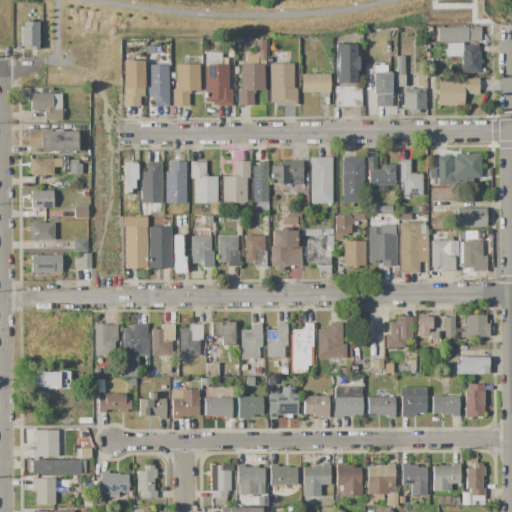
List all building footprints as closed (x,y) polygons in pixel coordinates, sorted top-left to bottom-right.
[(38,22),(38,50),(28,50),(28,48),(23,49),(23,47),(20,47),(20,27),(23,27),(23,22),(32,21),(32,22),(38,22)] [(438,28),(467,28),(467,29),(472,29),(472,28),(480,28),(480,41),(467,41),(467,42),(438,42),(438,28)] [(240,64),(246,64),(246,52),(255,52),(255,39),(265,39),(265,60),(258,60),(258,64),(264,64),(264,91),(254,91),(254,93),(253,93),(253,106),(238,106),(237,89),(240,89),(240,64)] [(333,45),(356,45),(356,57),(357,57),(357,70),(356,70),(356,83),(335,83),(335,77),(337,77),(337,65),(333,65),(333,45)] [(461,45),(478,45),(478,52),(480,52),(480,58),(481,58),(481,59),(482,59),(482,64),(480,64),(480,73),(461,73),(461,52),(461,45)] [(205,53),(222,53),(222,65),(228,65),(228,89),(232,89),(232,106),(215,106),(215,105),(211,105),(211,102),(205,102),(205,53)] [(396,56),(404,56),(404,73),(396,74),(396,56)] [(122,60),(143,60),(143,96),(140,96),(140,106),(122,106),(122,60)] [(268,64),(293,64),(293,89),(297,89),(297,105),(281,105),(281,104),(277,104),(277,103),(268,103),(268,64)] [(146,65),(168,65),(168,106),(152,106),(152,97),(146,97),(146,65)] [(176,65),(199,65),(199,91),(189,91),(189,93),(188,93),(188,106),(172,106),(172,89),(176,89),(176,65)] [(373,73),(390,73),(390,107),(376,107),(375,94),(373,94),(373,73)] [(301,74),(329,74),(329,92),(301,92),(301,74)] [(397,75),(405,75),(405,87),(397,87),(397,75)] [(437,82),(461,82),(461,78),(479,78),(479,95),(464,96),(464,107),(437,107),(437,82)] [(335,86),(361,86),(361,107),(335,107),(335,86)] [(403,89),(410,89),(410,93),(416,93),(416,89),(425,89),(426,110),(419,110),(419,114),(410,114),(410,110),(403,110),(403,89)] [(30,93),(61,93),(61,109),(64,109),(64,119),(61,119),(61,121),(44,121),(44,112),(34,112),(34,110),(30,110),(30,103),(28,103),(28,97),(30,97),(30,93)] [(27,130),(46,130),(62,130),(62,131),(77,131),(77,151),(58,151),(58,153),(49,153),(49,151),(42,151),(42,153),(29,153),(29,146),(28,146),(27,141),(24,141),(23,134),(27,134),(27,130)] [(437,156),(449,156),(449,172),(453,172),(452,156),(454,156),(454,154),(460,154),(460,153),(480,153),(480,179),(460,179),(460,185),(437,185),(437,156)] [(30,159),(53,158),(53,175),(30,175),(30,168),(29,168),(29,162),(30,162),(30,159)] [(309,158),(332,158),(332,204),(309,204),(309,158)] [(342,158),(363,158),(363,203),(342,203),(342,158)] [(69,160),(78,160),(78,164),(81,164),(81,175),(72,175),(72,174),(68,174),(68,164),(69,164),(69,160)] [(399,160),(409,160),(409,173),(415,173),(415,174),(422,174),(422,196),(403,196),(403,183),(399,183),(399,160)] [(221,176),(233,176),(233,161),(248,161),(248,178),(245,178),(246,203),(221,203),(221,176)] [(252,166),(258,166),(258,161),(267,161),(267,203),(252,203),(252,166)] [(270,166),(286,166),(286,161),(302,161),(302,185),(272,185),(272,179),(271,179),(270,166)] [(366,161),(376,161),(376,167),(380,167),(382,167),(382,165),(394,165),(394,173),(394,185),(367,186),(367,170),(366,161)] [(140,172),(145,172),(145,162),(161,162),(161,172),(161,203),(140,203),(140,172)] [(164,172),(169,172),(169,162),(185,162),(185,203),(164,203),(164,172)] [(190,162),(205,162),(205,176),(216,176),(217,203),(193,203),(192,178),(190,178),(190,162)] [(123,163),(136,163),(136,192),(123,193),(123,181),(118,181),(118,175),(123,175),(123,163)] [(428,169),(436,169),(436,179),(428,179),(428,169)] [(31,191),(53,191),(53,208),(49,208),(49,210),(46,210),(46,208),(42,208),(42,210),(34,210),(34,208),(31,208),(31,201),(30,201),(30,200),(28,200),(28,195),(31,195),(31,191)] [(74,206),(80,206),(80,205),(87,205),(87,219),(74,219),(74,206)] [(376,206),(392,206),(392,214),(376,214),(376,206)] [(453,208),(486,208),(486,227),(454,227),(453,208)] [(334,216),(351,216),(351,219),(353,219),(353,214),(365,214),(365,220),(353,221),(353,231),(351,231),(351,234),(347,234),(347,236),(343,236),(343,241),(334,241),(334,216)] [(282,217),(297,217),(297,215),(301,215),(301,225),(282,225),(282,217)] [(269,216),(276,216),(276,231),(296,230),(296,237),(297,237),(297,243),(296,243),(296,249),(301,248),(301,266),(287,266),(287,267),(283,267),(283,270),(275,270),(275,267),(271,267),(270,267),(270,256),(269,256),(269,216)] [(122,227),(129,227),(129,221),(144,221),(144,227),(146,227),(146,268),(123,268),(122,227)] [(399,224),(401,224),(401,221),(427,221),(427,225),(425,225),(425,233),(427,233),(427,251),(418,252),(418,255),(420,255),(420,261),(418,261),(418,274),(399,274),(399,224)] [(30,223),(53,223),(53,240),(37,240),(37,241),(34,241),(34,240),(30,240),(30,223)] [(368,228),(380,228),(380,225),(395,225),(396,267),(381,267),(381,260),(378,260),(378,263),(368,263),(368,228)] [(147,227),(170,227),(171,268),(147,268),(147,227)] [(300,229),(333,229),(333,266),(330,267),(330,276),(324,276),(324,278),(320,278),(320,276),(319,276),(319,266),(316,266),(316,264),(306,264),(306,236),(300,236),(300,229)] [(172,235),(182,235),(182,256),(185,256),(185,272),(172,272),(172,235)] [(190,237),(210,236),(210,252),(212,252),(212,267),(202,267),(202,263),(190,263),(190,237)] [(217,236),(237,236),(237,251),(238,251),(238,267),(227,267),(227,263),(217,263),(217,236)] [(244,236),(264,236),(264,251),(266,251),(266,267),(253,267),(253,263),(244,263),(244,236)] [(70,238),(85,238),(85,252),(71,252),(70,238)] [(430,241),(446,241),(446,238),(452,238),(452,241),(458,241),(458,256),(454,256),(454,271),(440,271),(440,267),(430,267),(430,241)] [(343,241),(365,241),(365,267),(343,267),(343,261),(342,261),(342,256),(343,256),(343,241)] [(459,241),(481,241),(481,249),(482,249),(482,252),(481,252),(481,256),(486,256),(486,271),(471,271),(471,268),(459,268),(459,241)] [(78,253),(88,253),(88,268),(78,268),(78,253)] [(31,255),(61,255),(61,273),(37,273),(37,276),(35,276),(35,273),(31,273),(31,272),(30,272),(30,268),(31,268),(31,265),(30,265),(29,262),(30,259),(30,257),(31,257),(31,255)] [(417,316),(421,316),(421,315),(425,315),(425,316),(432,316),(432,332),(436,332),(436,339),(429,339),(429,336),(417,336),(417,330),(415,330),(415,320),(417,320),(417,316)] [(459,327),(466,327),(466,315),(485,315),(485,324),(488,324),(488,337),(459,338),(459,327)] [(386,336),(389,336),(389,322),(396,322),(396,317),(411,317),(412,340),(404,340),(404,348),(386,349),(386,336)] [(444,318),(454,318),(454,338),(444,338),(444,318)] [(211,322),(221,322),(221,321),(227,321),(227,322),(234,322),(234,346),(211,346),(211,322)] [(291,330),(301,330),(301,328),(303,328),(303,323),(312,323),(312,366),(307,366),(307,371),(291,371),(291,330)] [(317,330),(327,329),(327,327),(329,327),(329,323),(342,323),(342,344),(345,344),(345,358),(317,358),(317,330)] [(177,329),(188,329),(188,324),(202,324),(202,340),(199,340),(199,356),(177,356),(177,329)] [(239,330),(249,330),(249,328),(252,328),(252,324),(261,324),(261,333),(263,333),(263,339),(261,339),(261,348),(258,348),(258,359),(240,360),(239,330)] [(266,330),(275,330),(275,328),(278,328),(278,324),(286,324),(286,347),(284,347),(284,359),(266,359),(266,330)] [(94,325),(117,325),(117,340),(114,340),(114,356),(94,356),(94,325)] [(122,329),(131,329),(131,325),(145,325),(145,339),(148,339),(148,356),(137,356),(137,366),(123,366),(123,356),(122,356),(122,329)] [(150,330),(160,330),(160,325),(173,325),(173,344),(168,344),(169,357),(150,357),(150,330)] [(459,358),(487,358),(487,374),(456,374),(456,365),(459,365),(459,358)] [(371,360),(382,360),(382,370),(371,370),(371,360)] [(206,363),(218,363),(218,377),(206,377),(206,363)] [(384,364),(392,364),(392,376),(384,376),(384,364)] [(280,368),(286,368),(286,369),(288,369),(288,374),(286,374),(286,376),(280,376),(280,368)] [(68,389),(68,372),(33,371),(33,388),(68,389)] [(245,377),(253,377),(253,387),(245,387),(245,377)] [(334,387),(338,387),(338,377),(351,377),(351,379),(361,379),(361,385),(360,385),(360,415),(344,416),(344,419),(334,419),(334,387)] [(464,391),(468,391),(468,384),(483,384),(483,407),(488,407),(488,411),(483,411),(483,414),(482,414),(482,419),(476,419),(476,417),(472,417),(472,418),(470,418),(470,420),(466,420),(466,418),(465,418),(464,391)] [(268,394),(282,394),(282,387),(294,387),(294,394),(297,394),(297,414),(291,414),(291,418),(285,418),(285,415),(275,415),(276,419),(268,419),(268,394)] [(400,388),(425,387),(425,413),(422,413),(422,415),(419,415),(419,413),(416,413),(416,416),(408,416),(408,417),(401,417),(401,396),(400,396),(400,388)] [(170,400),(181,400),(181,390),(199,390),(199,416),(187,416),(187,417),(179,417),(179,419),(170,419),(170,400)] [(137,399),(147,399),(147,393),(155,393),(155,399),(166,399),(166,419),(157,419),(157,417),(146,417),(146,416),(137,416),(137,399)] [(97,398),(103,398),(103,394),(125,394),(125,401),(130,401),(130,409),(127,409),(127,412),(117,412),(117,410),(106,410),(106,413),(97,413),(97,398)] [(303,396),(327,396),(328,419),(320,419),(320,418),(312,418),(312,416),(303,416),(303,396)] [(236,397),(261,397),(262,415),(253,415),(253,417),(245,417),(245,419),(237,419),(236,397)] [(431,397),(458,397),(458,417),(451,417),(451,415),(432,415),(431,397)] [(203,399),(231,398),(231,419),(223,419),(223,417),(212,417),(212,416),(203,416),(203,399)] [(367,398),(394,398),(394,417),(386,418),(386,416),(373,416),(373,414),(367,414),(367,398)] [(34,431),(58,430),(58,457),(34,457),(31,457),(31,449),(34,449),(34,431)] [(79,449),(91,448),(91,458),(79,458),(79,449)] [(31,460),(80,459),(80,460),(85,460),(85,474),(80,474),(31,475),(31,460)] [(401,463),(409,463),(409,465),(416,465),(416,468),(426,468),(426,495),(411,495),(411,485),(401,485),(401,463)] [(465,469),(473,469),(473,463),(481,463),(481,466),(483,466),(483,476),(481,476),(481,489),(484,489),(484,495),(483,495),(483,505),(470,505),(470,489),(465,489),(465,469)] [(208,464),(232,464),(232,471),(230,471),(230,491),(226,491),(226,502),(232,502),(236,502),(236,507),(210,507),(210,497),(202,497),(202,491),(208,491),(208,476),(206,476),(206,471),(208,471),(208,464)] [(301,468),(311,468),(311,466),(321,466),(321,464),(330,464),(330,485),(320,485),(320,497),(301,497),(301,468)] [(335,464),(343,464),(343,465),(351,465),(351,468),(360,468),(360,485),(361,485),(361,496),(341,496),(341,486),(335,486),(335,464)] [(367,467),(375,467),(375,466),(386,466),(386,464),(394,464),(394,488),(389,488),(389,493),(396,493),(396,506),(386,506),(386,495),(367,495),(367,467)] [(432,467),(441,467),(441,466),(452,466),(452,464),(459,464),(459,484),(450,484),(450,492),(432,492),(432,467)] [(236,465),(244,465),(244,467),(254,467),(254,468),(264,468),(264,495),(256,495),(256,497),(249,497),(249,495),(238,495),(238,486),(236,486),(236,465)] [(269,465),(277,465),(277,467),(288,467),(288,468),(296,468),(296,485),(285,485),(285,488),(280,488),(280,485),(269,485),(269,465)] [(136,471),(143,471),(143,466),(153,466),(153,469),(155,469),(155,479),(153,479),(153,491),(156,491),(156,499),(140,499),(140,492),(136,492),(136,471)] [(100,471),(108,471),(108,473),(119,473),(119,475),(128,475),(128,491),(118,492),(118,496),(108,496),(108,492),(104,492),(100,492),(100,471)] [(32,479),(54,478),(55,505),(35,505),(35,492),(32,492),(32,479)] [(461,493),(468,493),(468,496),(469,496),(469,505),(461,505),(461,493)] [(92,495),(103,495),(103,506),(93,506),(92,495)] [(364,497),(372,497),(372,505),(364,505),(364,497)] [(438,497),(459,497),(459,505),(438,505),(438,497)]
